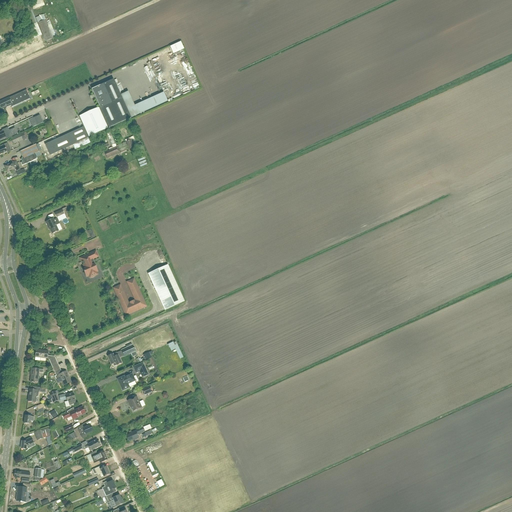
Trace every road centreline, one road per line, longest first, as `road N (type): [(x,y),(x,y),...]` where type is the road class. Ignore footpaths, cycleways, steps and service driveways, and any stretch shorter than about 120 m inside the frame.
road 1 (unclassified): [(58,324),(143,511)]
road 2 (tertiary): [(0,502),(18,354)]
